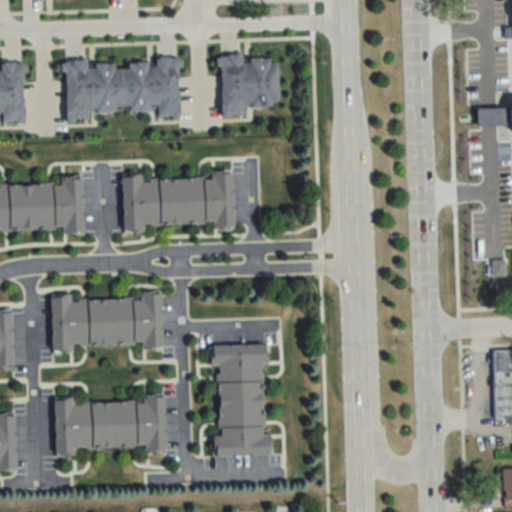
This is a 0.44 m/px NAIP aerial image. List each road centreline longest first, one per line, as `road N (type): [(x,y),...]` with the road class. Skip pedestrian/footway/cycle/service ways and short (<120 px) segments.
road 1 (secondary): [(424,330),(412,0)]
road 2 (secondary): [(350,245),(357,511)]
road 3 (secondary): [(350,268),(370,306),(379,458),(399,475),(428,472)]
road 4 (residential): [(135,262),(161,273),(350,268)]
road 5 (residential): [(350,245),(160,252),(135,262)]
road 6 (residential): [(196,27),(0,29)]
road 7 (secondary): [(429,511),(424,330)]
road 8 (secondary): [(340,0),(347,180)]
road 9 (residential): [(196,27),(342,25)]
road 10 (residential): [(0,273),(135,262)]
